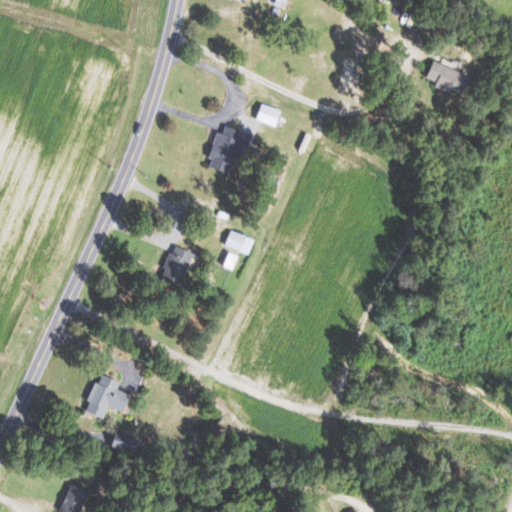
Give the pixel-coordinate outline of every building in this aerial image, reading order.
[(458,92),(466,74),(431,59),(423,77),(433,81),(431,85),(447,92),(448,88),(458,92)] [(253,118),(273,126),(279,110),(259,102),(253,118)] [(224,172),(233,151),(240,154),(248,134),(223,124),(220,132),(214,130),(204,156),(209,158),(206,165),(224,172)] [(247,254),(253,238),(228,229),(222,244),(247,254)] [(158,277),(177,285),(191,253),(171,245),(158,277)] [(234,269),(238,255),(226,251),(221,266),(234,269)] [(117,382),(100,374),(96,382),(92,380),(83,400),(87,402),(83,410),(101,418),(106,405),(120,411),(127,393),(115,388),(117,382)] [(76,511),(85,491),(67,484),(56,511),(59,511),(76,511)]
